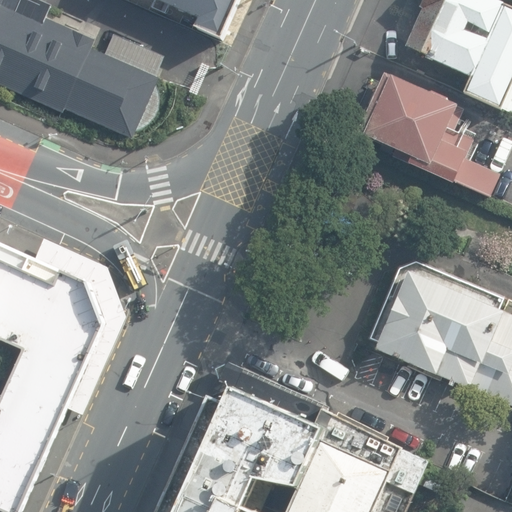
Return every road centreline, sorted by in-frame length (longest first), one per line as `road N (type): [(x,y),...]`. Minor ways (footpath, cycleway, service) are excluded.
road 1 (secondary): [(153,397),(149,296),(136,266),(0,173)]
road 2 (secondary): [(153,397),(258,146)]
road 3 (secondary): [(0,166),(139,187),(212,172),(258,146)]
road 4 (secondary): [(258,146),(325,0)]
road 5 (secondary): [(100,511),(153,397)]
